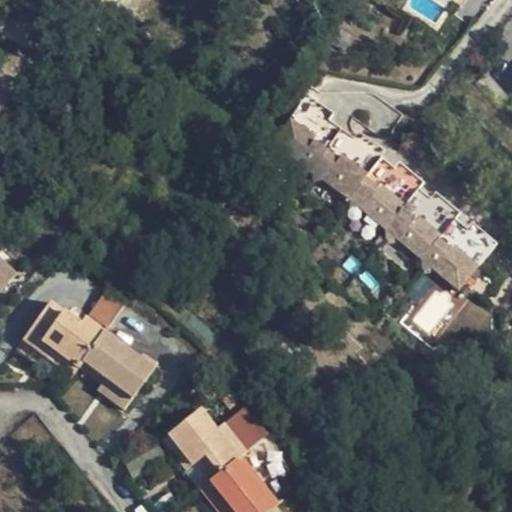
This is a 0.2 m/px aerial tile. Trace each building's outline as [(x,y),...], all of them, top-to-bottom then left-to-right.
[(497,120),(511,100),(511,99),(487,81),(473,101),(497,120)] [(335,128),(322,120),(326,114),(299,95),(266,144),(295,163),(297,172),(306,171),(335,128)] [(351,130),(347,137),(335,128),(306,171),(308,180),(318,178),(341,192),(369,163),(376,155),(379,148),(351,130)] [(416,183),(392,160),(387,166),(376,155),(369,163),(341,192),(341,201),(351,201),(375,225),(411,189),(416,183)] [(450,216),(427,194),(422,199),(411,189),(375,225),(376,235),(385,235),(410,259),(445,222),(450,216)] [(485,250),(461,227),(456,232),(445,222),(410,259),(410,268),(419,268),(444,292),(485,250)] [(14,279),(0,264),(0,286),(2,289),(14,279)] [(83,365),(105,336),(85,322),(80,326),(49,304),(25,338),(38,348),(41,344),(78,371),(83,365)] [(83,365),(105,381),(132,401),(133,401),(157,367),(143,357),(139,361),(105,336),(83,365)] [(71,381),(78,371),(41,344),(38,348),(34,354),(71,381)] [(78,371),(100,388),(105,381),(83,365),(78,371)] [(105,381),(100,388),(97,392),(124,411),(132,401),(105,381)] [(210,405),(201,412),(213,427),(222,420),(210,405)] [(242,458),(246,454),(224,428),(218,433),(213,427),(201,412),(169,438),(180,452),(174,457),(185,472),(195,464),(205,456),(220,475),(242,458)] [(242,414),(224,428),(246,454),(263,441),(242,414)] [(162,443),(174,457),(180,452),(169,438),(162,443)] [(195,464),(210,483),(220,475),(205,456),(195,464)] [(220,475),(210,483),(233,511),(271,511),(275,509),(279,506),(242,458),(220,475)] [(233,511),(210,483),(205,487),(224,511),(233,511)] [(224,511),(205,487),(198,493),(213,511),(224,511)]
